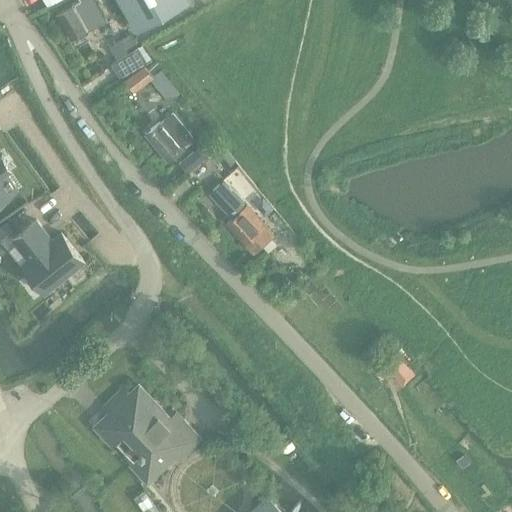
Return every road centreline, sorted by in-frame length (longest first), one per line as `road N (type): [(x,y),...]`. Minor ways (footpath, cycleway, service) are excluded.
road 1 (unclassified): [(451,511),(172,212),(12,14)]
road 2 (residential): [(12,14),(139,250)]
road 3 (residential): [(7,100),(113,247),(139,250)]
